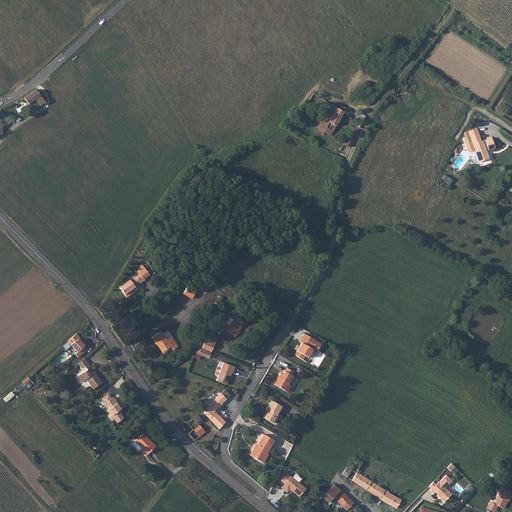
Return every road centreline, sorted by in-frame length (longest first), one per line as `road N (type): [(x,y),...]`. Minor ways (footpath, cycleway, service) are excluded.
road 1 (tertiary): [(0,216),(92,313),(171,427),(258,503)]
road 2 (track): [(450,8),(373,109),(339,191),(327,264),(293,320)]
road 3 (residential): [(258,503),(262,492),(229,463),(228,423),(293,320)]
road 4 (tertiary): [(0,102),(37,81),(125,0)]
